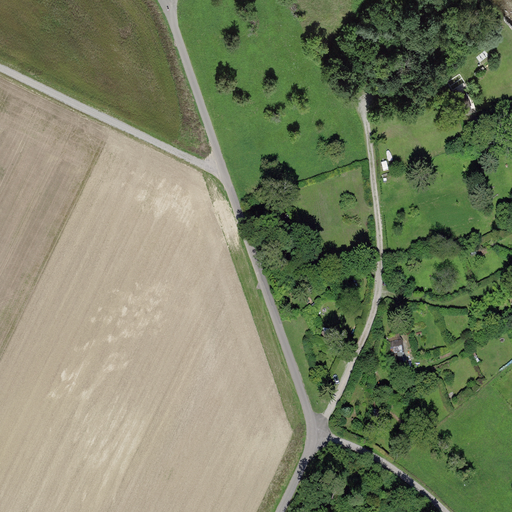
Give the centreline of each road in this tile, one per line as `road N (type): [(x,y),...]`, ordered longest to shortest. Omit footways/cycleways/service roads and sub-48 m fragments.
road 1 (track): [(444,511),(373,458),(311,438),(376,311),(379,239),(363,41),(408,0)]
road 2 (unclassified): [(160,0),(307,411),(306,459),(281,511)]
road 3 (track): [(222,174),(0,67)]
